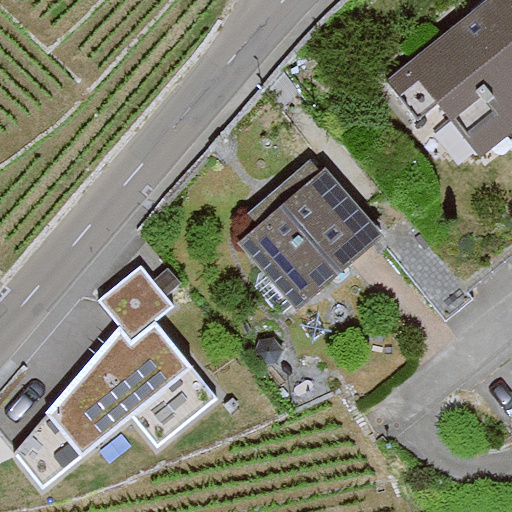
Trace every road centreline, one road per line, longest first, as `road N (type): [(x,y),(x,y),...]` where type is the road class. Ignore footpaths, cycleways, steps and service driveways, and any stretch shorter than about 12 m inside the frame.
road 1 (residential): [(289,0),(0,340)]
road 2 (residential): [(511,321),(379,423)]
